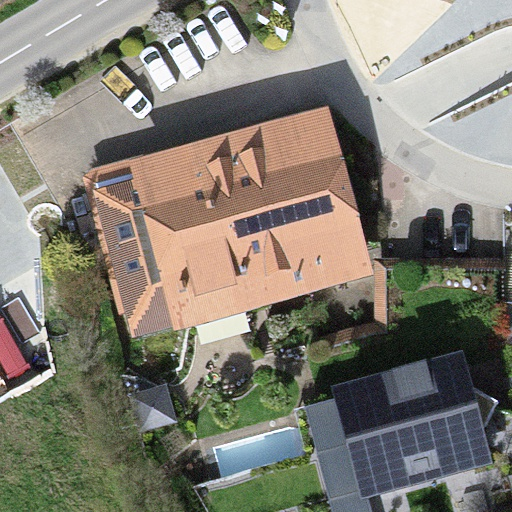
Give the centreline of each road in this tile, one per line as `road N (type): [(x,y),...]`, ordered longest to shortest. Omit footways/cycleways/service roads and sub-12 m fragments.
road 1 (residential): [(301,0),(322,51),(367,113),(461,179),(511,186)]
road 2 (secondary): [(103,0),(0,62)]
